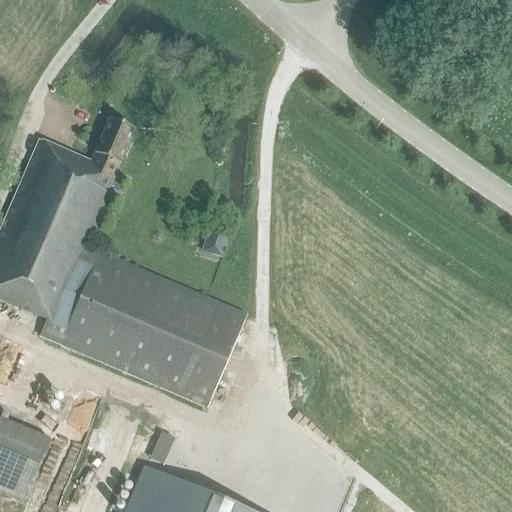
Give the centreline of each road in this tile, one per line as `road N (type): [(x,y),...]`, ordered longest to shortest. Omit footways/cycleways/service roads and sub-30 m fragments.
road 1 (track): [(303,43),(274,86),(267,119),(262,382),(275,409),(401,511)]
road 2 (tertiary): [(511,201),(303,43)]
